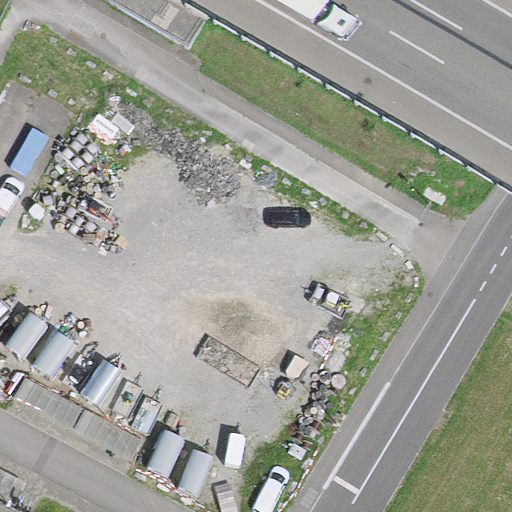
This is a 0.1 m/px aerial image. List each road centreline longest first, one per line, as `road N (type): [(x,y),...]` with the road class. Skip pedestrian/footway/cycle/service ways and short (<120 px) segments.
road 1 (unclassified): [(511,241),(348,511)]
road 2 (motorway): [(372,0),(511,81)]
